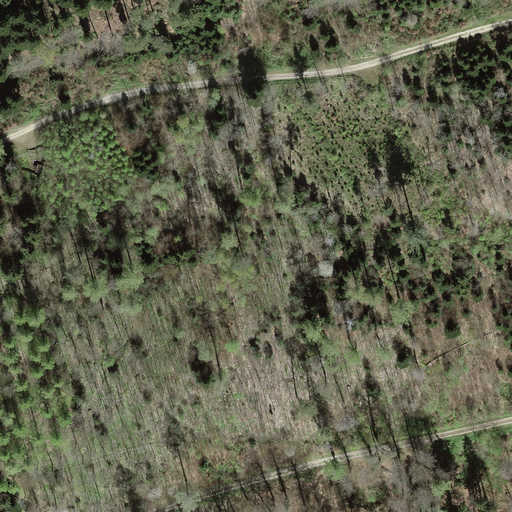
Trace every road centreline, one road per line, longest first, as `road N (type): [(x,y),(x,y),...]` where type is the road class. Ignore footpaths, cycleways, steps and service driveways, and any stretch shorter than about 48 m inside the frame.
road 1 (track): [(0,141),(99,100),(373,57),(511,21)]
road 2 (track): [(511,420),(154,511)]
